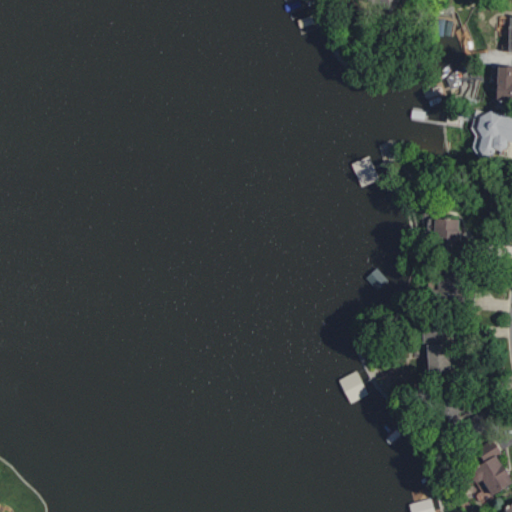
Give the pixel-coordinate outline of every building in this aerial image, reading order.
[(511,50),(511,14),(502,14),(501,50),(511,50)] [(511,65),(488,64),(487,101),(511,101),(511,86),(511,65)] [(511,116),(478,107),(467,148),(495,156),(500,139),(511,142),(511,116)] [(450,217),(423,216),(423,242),(450,242),(450,217)] [(483,494),(504,483),(489,454),(492,452),(485,439),(467,449),(473,462),(457,470),(464,484),(475,479),(483,494)] [(433,511),(429,497),(407,503),(409,511),(433,511)] [(511,511),(511,499),(498,507),(501,511),(511,511)]
